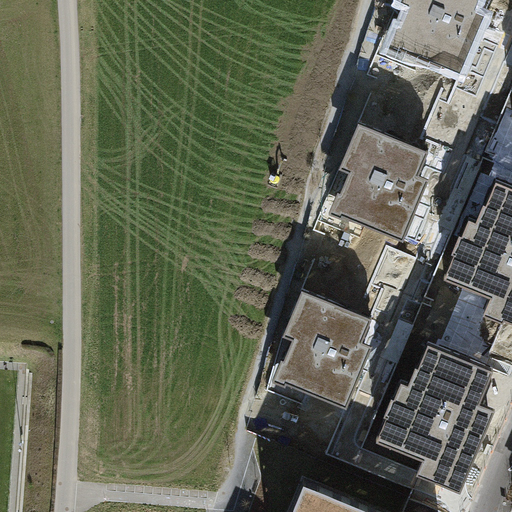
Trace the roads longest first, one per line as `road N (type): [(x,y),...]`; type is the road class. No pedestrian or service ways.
road 1 (track): [(69,0),(73,341)]
road 2 (residential): [(73,341),(62,511)]
